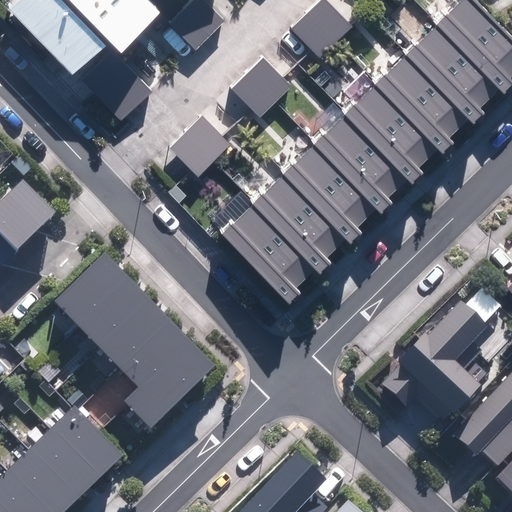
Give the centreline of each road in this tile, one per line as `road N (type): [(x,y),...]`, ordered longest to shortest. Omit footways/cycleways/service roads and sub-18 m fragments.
road 1 (residential): [(293,375),(511,154)]
road 2 (residential): [(107,181),(293,375)]
road 3 (residential): [(107,181),(279,0)]
road 4 (residential): [(293,375),(439,511)]
road 5 (residential): [(150,511),(293,375)]
road 6 (residential): [(0,66),(107,181)]
road 7 (residential): [(0,291),(107,181)]
